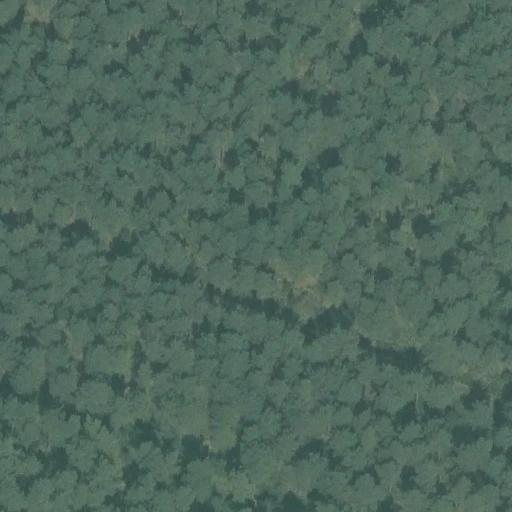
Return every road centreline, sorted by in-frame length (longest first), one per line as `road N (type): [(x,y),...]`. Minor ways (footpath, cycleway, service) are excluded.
road 1 (track): [(0,234),(511,417)]
road 2 (track): [(407,380),(236,0)]
road 3 (track): [(297,511),(0,411)]
